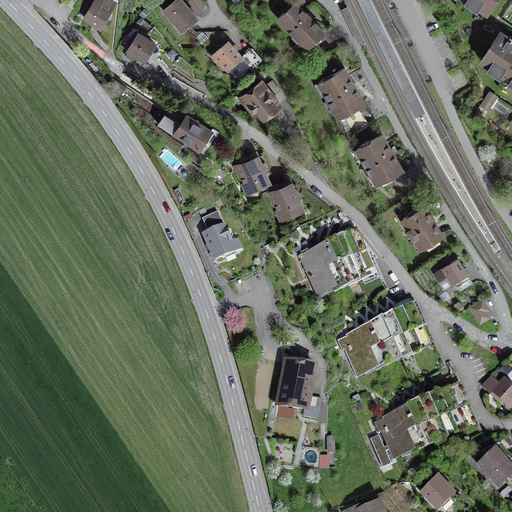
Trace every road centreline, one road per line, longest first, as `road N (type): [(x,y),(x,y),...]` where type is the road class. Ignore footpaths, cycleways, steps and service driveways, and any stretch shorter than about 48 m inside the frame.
road 1 (residential): [(15,7),(39,1),(108,59),(244,126),(350,208),(421,296),(481,336),(511,338)]
road 2 (secondary): [(15,7),(114,127),(178,239),(213,333),(260,511)]
road 3 (residential): [(511,332),(495,287),(324,0)]
